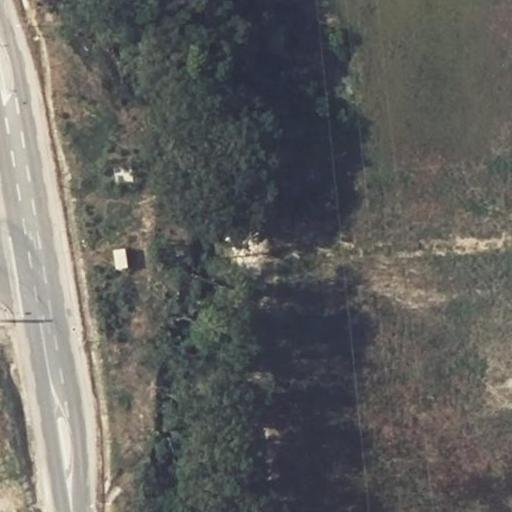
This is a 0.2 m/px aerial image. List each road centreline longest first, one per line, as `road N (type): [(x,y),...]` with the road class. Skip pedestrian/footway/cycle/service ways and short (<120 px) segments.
road 1 (tertiary): [(81,511),(78,432),(45,229),(18,65),(0,16)]
road 2 (tertiary): [(0,130),(64,511)]
